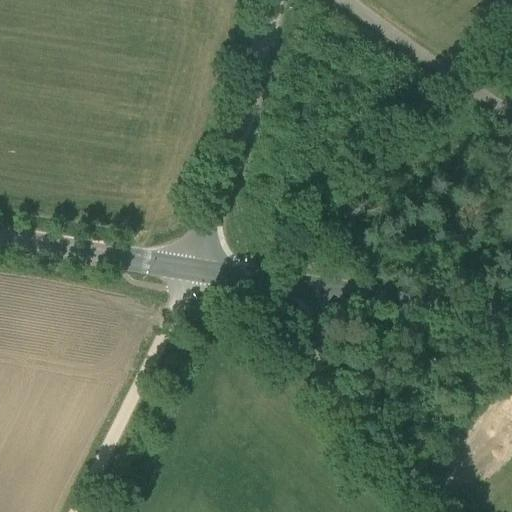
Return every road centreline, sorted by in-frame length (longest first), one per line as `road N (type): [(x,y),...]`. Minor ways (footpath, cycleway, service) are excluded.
road 1 (secondary): [(192,271),(511,320)]
road 2 (tertiary): [(192,271),(273,0)]
road 3 (track): [(73,511),(180,295)]
road 4 (unclassified): [(511,116),(342,0)]
road 5 (secondary): [(0,240),(192,271)]
